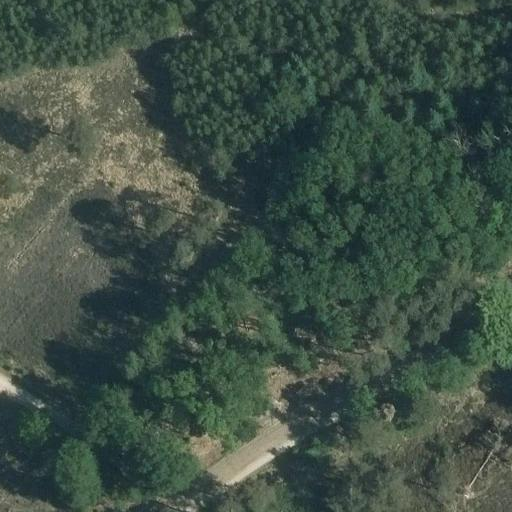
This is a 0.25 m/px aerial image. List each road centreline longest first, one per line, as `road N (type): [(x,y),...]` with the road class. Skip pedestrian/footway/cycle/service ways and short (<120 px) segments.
road 1 (track): [(153,511),(511,293)]
road 2 (track): [(186,511),(0,389)]
